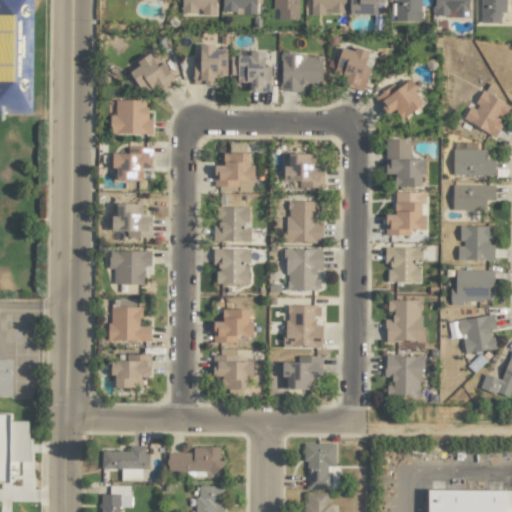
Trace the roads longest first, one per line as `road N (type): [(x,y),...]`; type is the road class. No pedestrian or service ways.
road 1 (residential): [(73,424),(71,0)]
road 2 (residential): [(183,423),(184,125)]
road 3 (residential): [(358,125),(359,422)]
road 4 (residential): [(359,422),(73,424)]
road 5 (residential): [(184,125),(358,125)]
